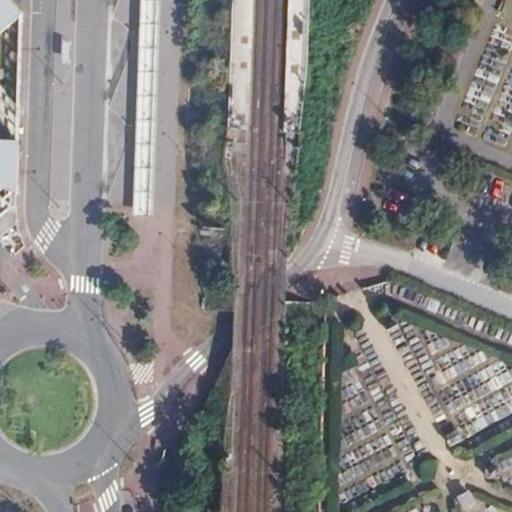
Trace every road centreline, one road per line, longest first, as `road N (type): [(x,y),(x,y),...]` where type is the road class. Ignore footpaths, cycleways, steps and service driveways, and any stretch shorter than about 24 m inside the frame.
road 1 (tertiary): [(102,434),(145,415),(300,274),(336,207),(399,0)]
road 2 (tertiary): [(102,434),(110,396),(97,361),(69,338),(15,338)]
